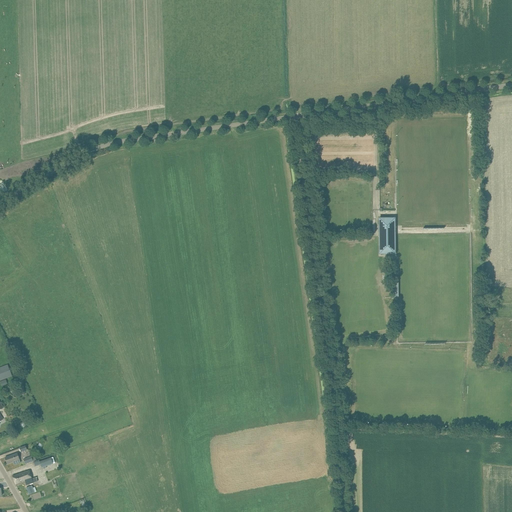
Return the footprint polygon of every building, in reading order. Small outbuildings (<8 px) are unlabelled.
[(482,273),(481,182),(472,182),(473,273),(482,273)] [(379,219),(379,236),(380,254),(395,254),(394,219),(379,219)] [(0,380),(12,376),(7,365),(0,367),(0,380)] [(14,465),(19,463),(20,463),(17,453),(5,458),(7,464),(13,462),(14,465)] [(31,457),(23,460),(25,465),(36,461),(34,456),(31,457)] [(34,463),(36,467),(40,465),(41,468),(53,463),(51,458),(39,462),(39,461),(34,463)] [(36,478),(32,479),(29,470),(12,476),(15,484),(25,481),(26,485),(37,482),(36,478)] [(35,488),(32,488),(32,486),(26,488),(28,495),(36,492),(35,488)]
